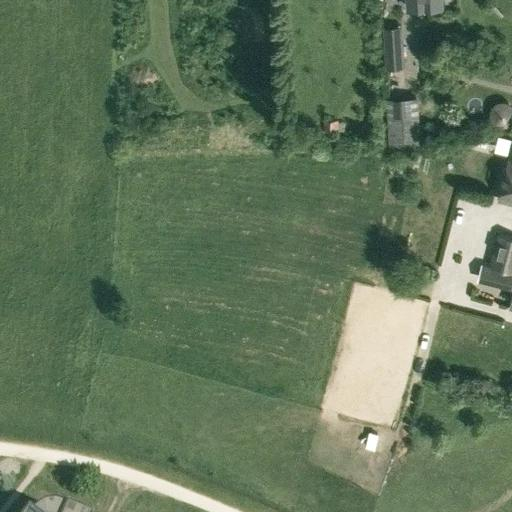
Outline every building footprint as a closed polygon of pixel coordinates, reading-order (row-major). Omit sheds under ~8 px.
[(408,0),(409,8),(432,7),(432,0),(408,0)] [(394,26),(383,27),(385,68),(404,67),(403,39),(394,39),(394,26)] [(387,99),(389,145),(419,142),(417,97),(387,99)] [(511,149),(498,198),(511,202),(511,149)] [(482,263),(478,280),(511,289),(511,287),(511,236),(499,233),(491,265),(482,263)]
